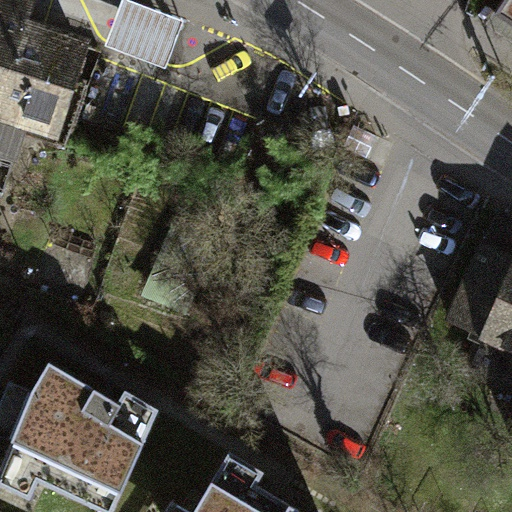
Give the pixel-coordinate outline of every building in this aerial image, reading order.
[(175,21),(117,0),(115,0),(99,46),(157,68),(175,21)] [(511,0),(502,0),(494,12),(511,25),(511,0)] [(0,98),(22,28),(0,20),(0,98)] [(76,45),(22,28),(0,98),(0,112),(50,128),(76,45)] [(14,141),(0,136),(0,186),(14,141)] [(480,333),(465,366),(511,390),(511,224),(497,214),(446,316),(480,333)] [(117,402),(47,363),(30,385),(0,463),(0,485),(29,501),(35,479),(102,511),(112,511),(156,409),(125,387),(117,402)] [(263,470),(229,452),(191,511),(299,511),(254,487),(263,470)]
